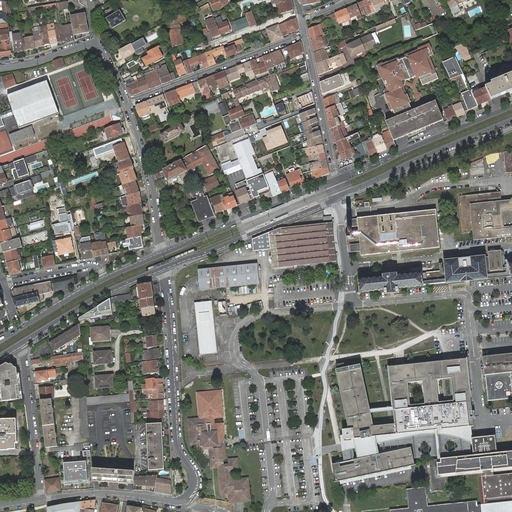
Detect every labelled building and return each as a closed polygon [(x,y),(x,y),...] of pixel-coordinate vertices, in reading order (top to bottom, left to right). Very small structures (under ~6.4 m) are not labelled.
[(209,0),(214,11),(222,7),(228,5),(228,2),(226,0),(209,0)] [(294,10),(291,0),(288,0),(273,5),(274,8),(277,7),(280,14),(294,10)] [(318,0),(315,1),(314,0),(302,0),(304,10),(311,8),(310,5),(315,3),(320,2),(320,0),(318,0)] [(365,15),(376,10),(375,10),(371,0),(366,0),(360,2),(358,3),(360,10),(363,9),(364,11),(365,15)] [(387,0),(371,0),(375,10),(377,9),(376,8),(388,3),(387,0)] [(463,3),(467,1),(469,0),(446,0),(452,12),(463,6),(464,5),(463,3)] [(68,1),(58,3),(60,10),(62,10),(62,7),(69,6),(68,1)] [(357,4),(346,8),(351,19),(353,19),(352,17),(356,16),(358,19),(362,17),(361,14),(357,4)] [(126,12),(124,8),(107,18),(113,28),(126,20),(122,15),(126,12)] [(350,21),(351,21),(351,19),(346,8),(331,14),(333,21),(337,19),(339,23),(349,20),(350,21)] [(251,12),(245,14),(246,17),(250,26),(250,27),(256,25),(251,12)] [(7,13),(3,13),(0,13),(0,17),(0,18),(0,20),(0,22),(0,24),(0,25),(2,40),(10,39),(7,16),(7,13)] [(78,14),(71,16),(72,24),(74,36),(82,35),(89,33),(87,24),(87,25),(86,21),(87,21),(85,13),(78,14)] [(172,30),(170,31),(173,46),(184,43),(180,28),(180,25),(179,22),(186,21),(185,14),(178,15),(179,19),(170,21),(171,26),(172,30)] [(217,25),(223,22),(221,16),(214,18),(215,20),(217,25)] [(391,16),(380,21),(381,24),(393,20),(391,16)] [(214,18),(214,17),(206,21),(212,37),(221,34),(217,25),(215,20),(214,18)] [(238,31),(250,26),(246,17),(235,22),(235,24),(238,31)] [(299,31),(296,18),(286,22),(288,33),(299,31)] [(381,24),(375,27),(378,32),(391,26),(391,25),(396,22),(395,19),(393,20),(381,24)] [(217,25),(221,34),(231,30),(227,21),(222,23),(217,25)] [(267,29),(272,42),(283,38),(283,36),(289,34),(288,33),(286,22),(267,29)] [(323,36),(326,34),(325,32),(323,33),(320,26),(326,24),(325,22),(308,29),(311,40),(321,36),(323,36)] [(47,26),(48,29),(51,44),(58,43),(55,27),(55,24),(47,26)] [(62,26),(65,41),(65,43),(75,40),(74,36),(72,24),(70,25),(70,26),(65,27),(64,26),(62,26)] [(62,25),(55,27),(58,43),(65,41),(62,26),(62,25)] [(40,28),(41,31),(44,46),(51,44),(48,29),(47,26),(40,27),(40,28)] [(33,32),(34,35),(34,36),(36,48),(44,46),(41,31),(33,32)] [(260,40),(264,39),(261,32),(255,34),(257,38),(258,37),(260,40)] [(15,52),(24,51),(22,38),(21,33),(13,35),(15,52)] [(372,48),(376,45),(371,34),(360,39),(346,46),(351,57),(365,51),(369,49),(372,48)] [(34,35),(28,37),(30,49),(36,48),(34,36),(34,35)] [(311,40),(313,51),(327,46),(326,43),(323,36),(321,36),(311,40)] [(28,37),(22,38),(24,51),(30,49),(28,37)] [(11,48),(10,39),(2,40),(3,49),(1,50),(2,55),(9,54),(10,59),(13,59),(12,53),(11,53),(10,48),(11,48)] [(145,45),(142,39),(120,51),(124,57),(145,45)] [(242,39),(237,41),(234,42),(233,42),(228,44),(230,48),(225,50),(226,53),(228,57),(242,51),(239,45),(244,43),(243,42),(242,39)] [(292,46),(287,47),(291,58),(296,56),(297,59),(298,59),(303,57),(302,54),(304,53),(301,43),(300,42),(292,46)] [(463,59),(471,55),(465,43),(457,46),(458,49),(463,59)] [(392,119),(386,122),(390,130),(392,135),(394,141),(400,138),(413,133),(412,131),(416,130),(417,132),(444,120),(443,117),(442,114),(441,113),(436,101),(417,109),(416,107),(413,106),(413,107),(411,107),(409,103),(411,102),(408,94),(407,95),(403,86),(404,85),(406,81),(404,77),(414,73),(416,77),(419,76),(423,84),(427,83),(427,84),(439,79),(436,71),(435,71),(429,58),(429,57),(432,56),(431,53),(431,52),(432,51),(429,44),(419,49),(419,50),(408,55),(408,56),(409,57),(406,58),(406,57),(398,60),(399,61),(397,62),(396,61),(396,60),(388,63),(388,62),(383,64),(378,66),(379,68),(378,68),(381,75),(387,89),(385,90),(386,94),(383,96),(387,103),(388,103),(391,111),(392,110),(394,114),(395,113),(397,117),(395,118),(392,119)] [(159,46),(148,52),(150,55),(143,59),(147,65),(163,57),(158,48),(160,48),(159,46)] [(211,51),(205,53),(205,55),(209,66),(214,65),(216,64),(213,56),(222,52),(224,51),(223,46),(211,51)] [(331,49),(330,46),(314,53),(316,64),(329,59),(328,57),(326,51),(331,49)] [(280,50),(271,53),(275,65),(276,65),(276,66),(278,72),(282,70),(279,64),(285,62),(280,50)] [(203,64),(204,68),(209,66),(205,55),(205,53),(202,54),(193,58),(192,58),(188,60),(191,66),(199,63),(200,65),(203,64)] [(267,68),(268,71),(270,75),(272,74),(270,68),(276,66),(276,65),(275,65),(271,53),(263,57),(267,68)] [(175,54),(172,56),(179,75),(186,73),(183,64),(184,64),(189,74),(193,73),(191,66),(188,60),(182,62),(182,60),(177,61),(175,57),(176,56),(175,54)] [(316,64),(318,75),(331,70),(330,69),(329,66),(331,65),(330,63),(332,62),(336,61),(339,67),(343,65),(342,63),(340,58),(339,55),(329,59),(316,64)] [(471,90),(455,56),(442,62),(450,79),(461,75),(462,78),(468,91),(471,97),(476,107),(479,106),(478,105),(473,93),(471,90)] [(255,60),(250,62),(255,76),(258,75),(268,71),(267,68),(263,57),(259,58),(262,64),(259,64),(257,65),(255,60)] [(62,58),(54,61),(56,68),(65,65),(62,58)] [(250,62),(237,66),(239,72),(245,70),(248,76),(249,75),(250,78),(255,76),(250,62)] [(162,68),(157,70),(162,84),(176,79),(174,73),(170,74),(166,65),(162,67),(162,68)] [(237,66),(224,71),(225,74),(228,80),(228,81),(241,77),(239,72),(237,66)] [(157,70),(156,68),(154,69),(154,70),(155,72),(145,76),(145,77),(147,80),(150,89),(156,87),(162,84),(157,70)] [(218,85),(219,89),(229,84),(228,81),(228,80),(225,74),(224,71),(214,75),(218,85)] [(300,76),(303,83),(309,80),(308,73),(300,76)] [(404,77),(406,81),(416,77),(414,73),(404,77)] [(492,84),(486,86),(486,88),(491,99),(511,90),(511,73),(491,82),(492,84)] [(2,78),(6,88),(16,84),(12,74),(2,78)] [(270,75),(265,77),(269,87),(271,92),(279,89),(273,74),(272,74),(270,75)] [(340,74),(330,79),(320,82),(323,94),(323,95),(329,92),(328,89),(332,88),(333,91),(334,90),(345,86),(340,74)] [(214,75),(205,78),(209,88),(212,88),(213,91),(217,90),(216,86),(218,85),(214,75)] [(257,80),(244,85),(237,88),(233,90),(237,99),(237,100),(238,99),(244,97),(250,95),(249,94),(265,88),(269,87),(265,77),(257,80)] [(205,78),(198,81),(202,92),(210,89),(209,88),(205,78)] [(137,79),(135,81),(140,93),(150,89),(147,80),(139,83),(138,80),(137,79)] [(47,80),(7,95),(13,109),(14,114),(20,128),(59,113),(47,80)] [(127,87),(126,87),(130,94),(133,95),(140,93),(135,81),(133,82),(134,84),(127,87)] [(197,82),(176,90),(180,99),(196,92),(196,93),(200,92),(197,82)] [(478,105),(491,99),(486,88),(480,91),(473,93),(478,105)] [(176,90),(165,94),(170,107),(181,102),(180,99),(176,90)] [(471,97),(468,91),(461,93),(465,102),(467,107),(469,110),(476,107),(471,97)] [(314,104),(312,92),(297,98),(300,106),(301,105),(302,109),(314,104)] [(146,101),(151,113),(152,115),(154,114),(153,113),(168,107),(163,94),(146,101)] [(324,99),(326,109),(335,106),(339,104),(337,94),(324,99)] [(275,102),(280,118),(287,115),(283,103),(282,103),(281,99),(275,102)] [(146,101),(136,105),(140,118),(151,113),(146,101)] [(224,103),(220,104),(224,114),(228,112),(224,103)] [(458,116),(466,113),(463,108),(461,103),(453,106),(458,116)] [(228,111),(229,114),(232,120),(245,115),(241,106),(240,106),(237,108),(228,111)] [(340,116),(341,116),(340,115),(339,115),(337,111),(339,110),(338,108),(336,109),(335,106),(326,109),(328,121),(340,116)] [(449,120),(458,116),(453,106),(447,109),(448,111),(445,113),(449,120)] [(315,108),(299,114),(303,123),(311,119),(309,116),(316,113),(316,110),(315,108)] [(0,114),(2,119),(14,114),(13,109),(0,114)] [(224,132),(211,137),(212,141),(214,140),(216,145),(219,144),(219,143),(226,140),(227,141),(245,133),(243,129),(257,124),(253,115),(242,119),(241,117),(232,121),(232,120),(229,114),(224,117),(227,125),(230,124),(232,130),(229,131),(227,131),(224,132)] [(328,121),(331,132),(341,128),(344,127),(345,126),(343,121),(342,122),(340,116),(328,121)] [(303,123),(302,124),(305,132),(312,129),(313,128),(311,125),(318,122),(317,117),(311,119),(303,123)] [(120,125),(120,123),(105,129),(105,130),(103,131),(105,136),(106,140),(125,133),(123,128),(122,129),(120,125)] [(149,128),(151,132),(158,129),(156,124),(153,126),(149,128)] [(161,135),(165,142),(185,131),(181,124),(173,128),(171,125),(165,129),(167,132),(161,135)] [(32,126),(9,135),(12,143),(35,135),(32,126)] [(281,126),(266,132),(267,136),(263,138),(267,150),(288,142),(281,126)] [(345,130),(344,127),(341,128),(331,132),(333,143),(336,142),(348,137),(346,131),(345,130)] [(305,132),(308,141),(310,140),(321,135),(320,130),(314,133),(312,129),(305,132)] [(387,149),(396,146),(394,141),(392,135),(390,130),(386,132),(388,135),(385,136),(384,135),(382,136),(383,139),(387,149)] [(360,138),(358,133),(348,137),(336,142),(337,144),(339,148),(338,148),(340,153),(351,148),(348,143),(360,138)] [(264,173),(248,134),(231,141),(239,160),(242,169),(254,198),(271,191),(267,181),(265,176),(264,173)] [(323,145),(321,135),(310,140),(308,141),(307,141),(309,148),(310,148),(323,145)] [(378,153),(387,149),(383,139),(382,136),(380,136),(379,135),(378,135),(374,137),(374,138),(374,139),(373,139),(373,140),(378,153)] [(114,147),(123,143),(121,139),(93,149),(96,158),(115,151),(114,147)] [(368,157),(378,153),(373,140),(367,143),(366,141),(364,142),(363,141),(362,141),(362,142),(362,144),(364,148),(368,157)] [(21,154),(46,149),(45,142),(20,148),(21,154)] [(117,163),(118,162),(130,158),(124,143),(123,143),(114,147),(115,151),(119,160),(116,161),(117,163)] [(325,152),(323,145),(310,148),(308,148),(302,149),(303,152),(306,152),(307,156),(311,155),(325,152)] [(167,167),(155,173),(157,183),(162,180),(167,178),(168,181),(174,178),(182,173),(192,168),(203,162),(210,174),(219,169),(206,146),(197,151),(199,156),(195,158),(192,154),(186,157),(188,162),(184,164),(181,160),(167,167)] [(352,148),(351,148),(340,153),(343,160),(356,154),(353,147),(352,148)] [(327,160),(325,152),(311,155),(312,157),(309,157),(311,164),(327,160)] [(24,159),(8,164),(9,169),(10,171),(16,169),(19,178),(30,174),(26,165),(36,161),(34,155),(24,159)] [(73,164),(79,162),(76,155),(70,158),(73,164)] [(117,173),(119,174),(121,173),(133,169),(134,169),(132,163),(131,161),(130,158),(118,162),(120,169),(119,169),(117,170),(117,171),(117,173)] [(472,176),(484,174),(483,159),(471,164),(472,176)] [(163,160),(153,166),(155,173),(167,167),(163,160)] [(242,169),(239,160),(235,162),(222,167),(224,173),(226,176),(242,169)] [(328,167),(327,160),(311,164),(312,171),(313,171),(328,167)] [(8,164),(0,167),(0,184),(7,182),(5,177),(6,177),(4,171),(9,169),(8,164)] [(208,215),(213,213),(213,212),(211,208),(205,192),(208,191),(206,187),(203,188),(195,167),(192,168),(200,189),(194,191),(193,193),(193,194),(193,195),(194,196),(195,196),(202,193),(204,198),(193,202),(201,220),(209,217),(208,215)] [(330,173),(328,167),(313,171),(312,171),(314,180),(317,179),(330,173)] [(133,169),(121,173),(125,184),(136,181),(137,180),(133,169)] [(290,173),(287,175),(292,189),(306,183),(302,173),(301,169),(295,171),(290,173)] [(282,193),(290,190),(285,179),(283,174),(281,175),(276,177),(278,182),(282,193)] [(204,181),(208,191),(220,186),(216,176),(204,181)] [(274,197),(282,193),(278,182),(276,177),(270,180),(267,181),(271,191),(274,197)] [(31,180),(14,186),(18,196),(35,190),(31,180)] [(125,184),(123,185),(124,189),(126,188),(129,195),(140,192),(136,181),(125,184)] [(235,191),(241,204),(245,202),(247,201),(251,200),(246,187),(235,191)] [(217,213),(226,210),(222,199),(220,195),(211,199),(208,191),(205,192),(211,208),(215,207),(216,210),(217,213)] [(511,199),(502,200),(500,191),(472,194),(460,196),(464,232),(473,231),(474,240),(511,235),(511,228),(508,229),(508,226),(504,227),(503,210),(511,209),(511,199)] [(140,192),(129,195),(127,195),(121,197),(122,198),(122,200),(123,202),(123,204),(123,206),(127,206),(129,205),(141,203),(140,192)] [(222,199),(226,210),(229,209),(238,205),(234,197),(232,193),(228,195),(224,196),(225,198),(222,199)] [(141,203),(129,205),(130,209),(131,213),(131,216),(143,214),(141,203)] [(66,208),(58,209),(61,223),(52,225),(54,235),(75,231),(74,227),(71,214),(67,215),(66,208)] [(361,256),(440,248),(436,209),(357,218),(360,241),(361,256)] [(132,227),(144,225),(143,214),(131,216),(130,216),(132,227)] [(0,231),(9,229),(6,219),(0,220),(0,231)] [(348,227),(358,226),(357,219),(347,220),(348,227)] [(283,226),(256,237),(257,249),(275,247),(277,266),(337,261),(332,222),(283,226)] [(130,238),(141,236),(140,231),(140,230),(142,229),(144,229),(144,225),(132,227),(127,227),(129,238),(130,238)] [(12,229),(9,229),(0,231),(0,241),(0,243),(1,243),(13,240),(14,240),(16,239),(17,239),(14,228),(12,229)] [(144,247),(142,236),(141,236),(130,238),(129,238),(125,239),(126,247),(131,246),(132,250),(144,247)] [(13,240),(1,243),(3,253),(5,252),(16,249),(23,248),(20,238),(19,238),(17,239),(16,239),(14,240),(13,240)] [(65,239),(53,241),(55,252),(56,252),(58,252),(59,255),(75,252),(71,238),(68,238),(65,239)] [(116,246),(115,241),(107,243),(108,250),(113,249),(112,247),(116,246)] [(94,257),(109,254),(107,243),(106,242),(104,242),(103,243),(101,243),(101,242),(97,243),(91,244),(94,257)] [(84,259),(94,257),(91,244),(91,243),(86,244),(81,245),(84,259)] [(360,244),(350,245),(351,252),(360,251),(360,244)] [(18,260),(19,260),(17,252),(16,249),(5,252),(8,263),(18,260)] [(399,288),(511,276),(511,263),(503,265),(501,250),(488,252),(489,257),(485,257),(485,256),(444,260),(445,270),(398,275),(397,273),(392,274),(389,274),(383,275),(383,277),(358,279),(359,281),(356,281),(357,289),(359,289),(360,292),(384,290),(385,294),(399,292),(399,288)] [(44,267),(56,265),(53,251),(49,252),(50,257),(43,258),(44,267)] [(11,274),(21,272),(18,260),(8,263),(11,274)] [(257,263),(198,269),(200,290),(259,284),(257,263)] [(53,293),(51,281),(14,289),(12,292),(15,298),(13,299),(16,307),(40,303),(40,301),(44,300),(43,295),(53,293)] [(140,299),(153,297),(151,282),(138,284),(139,292),(137,292),(138,297),(140,296),(140,299)] [(231,288),(232,296),(249,293),(248,286),(238,287),(231,288)] [(112,304),(115,304),(131,301),(131,294),(115,297),(111,299),(112,304)] [(155,306),(153,297),(140,299),(138,300),(139,308),(142,308),(155,306)] [(200,354),(217,353),(212,299),(194,301),(200,354)] [(225,302),(218,302),(220,315),(227,315),(225,302)] [(110,304),(87,307),(88,317),(111,314),(110,304)] [(156,315),(155,306),(142,308),(143,316),(156,315)] [(80,324),(49,342),(54,351),(60,347),(61,350),(64,348),(63,346),(73,339),(74,342),(78,340),(76,338),(81,335),(80,324)] [(92,338),(93,341),(110,339),(109,334),(109,330),(109,327),(92,328),(92,338)] [(155,335),(146,337),(147,342),(144,342),(144,347),(157,346),(155,335)] [(145,350),(144,350),(145,354),(148,353),(149,360),(160,358),(159,348),(157,348),(148,350),(145,350)] [(110,351),(94,352),(95,363),(111,362),(111,352),(110,351)] [(73,361),(84,359),(83,352),(52,357),(53,363),(67,361),(69,363),(72,362),(73,361)] [(511,353),(483,357),(484,366),(485,375),(485,377),(510,375),(510,372),(511,371),(511,353)] [(472,426),(475,426),(473,410),(468,358),(389,367),(393,407),(393,410),(394,418),(390,418),(373,422),(371,412),(370,410),(359,364),(335,370),(336,374),(327,376),(339,431),(341,430),(342,441),(352,440),(354,449),(344,451),(345,459),(336,461),(336,465),(331,466),(335,483),(340,482),(411,466),(415,465),(411,447),(379,454),(377,444),(375,436),(436,430),(438,429),(472,426)] [(147,361),(143,362),(145,373),(159,371),(158,366),(157,361),(148,362),(147,361)] [(9,363),(0,368),(0,379),(3,400),(21,398),(17,369),(9,363)] [(36,372),(38,381),(49,380),(48,378),(56,376),(55,369),(47,371),(47,370),(36,372)] [(97,376),(96,376),(97,388),(113,386),(112,375),(97,376)] [(511,392),(510,375),(485,377),(487,399),(511,396),(511,392)] [(153,389),(163,389),(162,379),(155,379),(153,380),(153,383),(152,385),(143,385),(143,390),(144,390),(145,390),(152,389),(153,389)] [(40,391),(41,400),(52,399),(54,399),(53,390),(53,387),(40,388),(40,390),(40,391)] [(163,398),(163,389),(153,389),(152,389),(152,392),(152,391),(153,391),(154,399),(163,398)] [(198,418),(189,420),(191,444),(197,443),(198,449),(200,449),(209,448),(210,459),(211,460),(212,460),(213,468),(218,468),(221,493),(229,492),(230,502),(250,500),(248,478),(241,479),(242,481),(233,481),(232,473),(238,472),(237,459),(228,460),(229,464),(223,464),(223,459),(226,458),(224,444),(223,444),(223,442),(223,440),(225,440),(224,423),(215,423),(215,418),(224,417),(221,390),(196,393),(198,418)] [(130,401),(129,393),(87,397),(87,404),(130,401)] [(87,404),(87,397),(87,396),(79,396),(82,438),(90,437),(88,413),(88,411),(87,404)] [(47,448),(58,446),(56,437),(58,436),(57,433),(56,433),(54,412),(55,411),(54,409),(53,409),(52,399),(41,400),(42,410),(42,413),(45,435),(46,438),(47,448)] [(152,408),(152,412),(154,412),(164,412),(164,401),(154,402),(154,408),(152,408)] [(149,418),(152,418),(152,422),(155,422),(165,422),(164,412),(154,412),(152,412),(149,412),(149,418)] [(0,449),(17,449),(17,443),(16,428),(18,428),(17,419),(0,419),(0,449)] [(163,432),(162,423),(147,424),(149,470),(164,469),(165,469),(164,460),(167,460),(167,456),(164,456),(163,436),(166,436),(166,432),(163,432)] [(438,429),(439,434),(442,434),(448,435),(455,436),(462,438),(467,440),(471,442),(472,453),(474,453),(473,438),(474,438),(472,426),(438,429)] [(375,436),(377,444),(413,436),(419,435),(424,435),(430,434),(436,434),(436,430),(375,436)] [(474,453),(475,455),(476,455),(478,455),(479,441),(489,440),(493,453),(495,453),(498,453),(496,435),(474,438),(473,438),(474,453)] [(341,452),(344,451),(354,449),(352,440),(342,441),(340,441),(341,452)] [(447,474),(478,471),(481,471),(511,467),(511,451),(498,453),(495,453),(493,453),(489,440),(479,441),(478,455),(476,455),(475,455),(441,458),(439,459),(429,460),(433,491),(445,490),(447,474)] [(207,458),(210,459),(209,448),(200,449),(200,450),(201,452),(202,454),(203,456),(204,457),(207,458)] [(94,481),(93,468),(92,459),(63,461),(64,480),(60,481),(61,491),(64,490),(87,489),(94,488),(94,481)] [(134,472),(135,471),(131,470),(128,470),(121,470),(121,466),(112,466),(112,469),(104,469),(99,468),(96,468),(93,468),(94,481),(96,481),(131,483),(134,483),(134,476),(134,472)] [(412,469),(411,466),(340,482),(340,485),(412,469)] [(511,473),(482,476),(481,471),(478,471),(478,474),(481,505),(477,505),(477,501),(436,506),(436,507),(429,508),(428,507),(426,487),(407,489),(409,508),(390,510),(390,511),(511,511),(511,501),(488,504),(487,498),(511,495),(511,473)] [(149,486),(156,487),(157,479),(157,478),(157,476),(153,475),(153,476),(147,476),(146,476),(146,484),(150,485),(149,486)] [(140,477),(134,476),(134,483),(134,485),(142,485),(142,484),(146,484),(146,476),(140,476),(140,477)] [(161,479),(157,479),(156,487),(155,492),(172,495),(171,476),(161,476),(161,479)] [(61,491),(60,481),(59,478),(57,478),(47,480),(45,480),(47,493),(61,491)] [(96,500),(81,501),(81,508),(87,509),(94,510),(96,500)] [(80,511),(81,501),(47,506),(47,511),(80,511)] [(117,511),(119,505),(103,503),(101,511),(117,511)]
